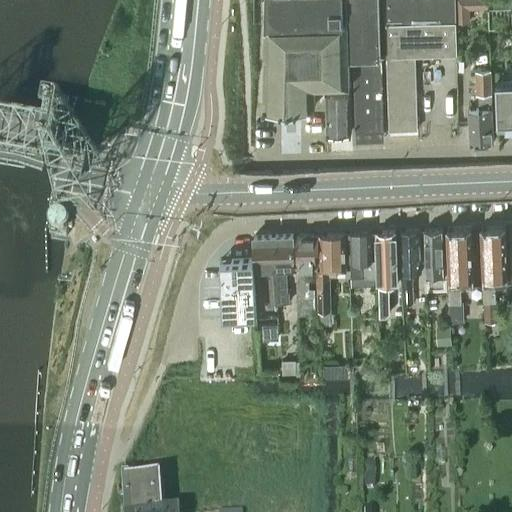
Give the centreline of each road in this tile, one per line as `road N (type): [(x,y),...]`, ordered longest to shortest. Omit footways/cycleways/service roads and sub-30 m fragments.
road 1 (residential): [(511,215),(238,226),(195,267),(180,347)]
road 2 (primary): [(66,511),(76,446),(150,193)]
road 3 (tertiary): [(185,193),(511,181)]
road 4 (residential): [(511,153),(244,164)]
road 5 (primary): [(150,193),(183,0)]
